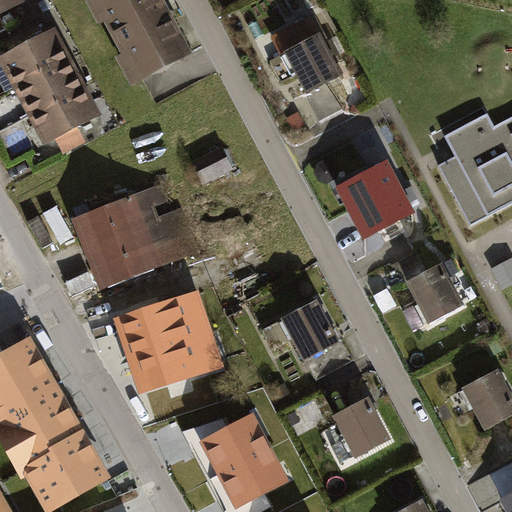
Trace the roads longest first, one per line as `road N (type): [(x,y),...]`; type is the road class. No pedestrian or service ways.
road 1 (residential): [(195,0),(464,511)]
road 2 (residential): [(0,188),(179,511)]
